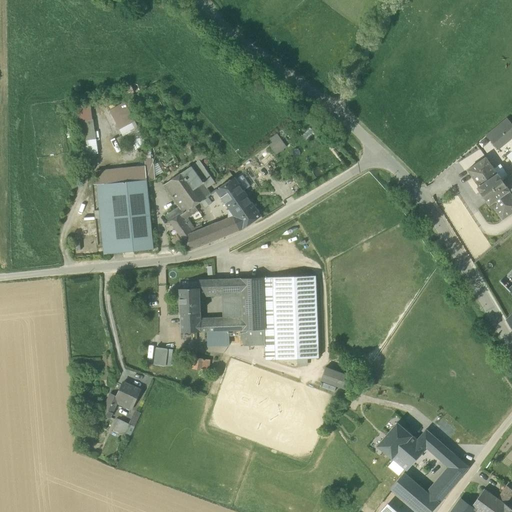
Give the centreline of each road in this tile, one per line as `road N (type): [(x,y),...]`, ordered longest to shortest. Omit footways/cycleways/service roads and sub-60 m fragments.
road 1 (unclassified): [(0,277),(189,258),(233,242),(381,154)]
road 2 (residential): [(201,0),(381,154)]
road 3 (residential): [(381,154),(421,196),(511,344)]
